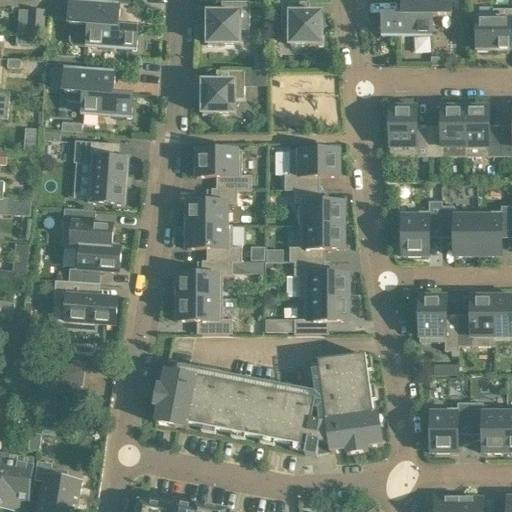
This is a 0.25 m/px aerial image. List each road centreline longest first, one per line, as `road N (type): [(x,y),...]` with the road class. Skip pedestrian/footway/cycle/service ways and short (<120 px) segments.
road 1 (residential): [(178,0),(171,138),(121,451)]
road 2 (residential): [(404,477),(291,485),(121,451)]
road 3 (residential): [(404,477),(398,381),(379,278)]
road 4 (residential): [(379,278),(357,83)]
road 5 (residential): [(357,83),(511,83)]
road 6 (residential): [(379,278),(511,278)]
